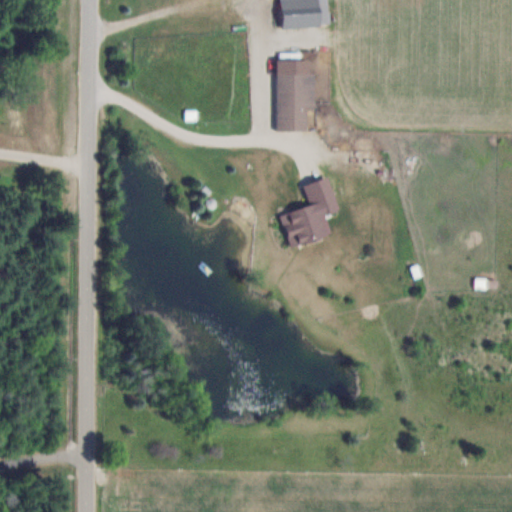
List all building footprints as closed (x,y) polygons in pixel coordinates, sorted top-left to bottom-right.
[(280,0),(283,29),(330,26),(327,0),(280,0)] [(162,71),(152,70),(152,82),(161,83),(162,71)] [(278,131),(308,131),(308,110),(315,110),(315,74),(278,74),(278,131)] [(357,202),(357,162),(348,162),(347,202),(357,202)] [(304,186),(310,207),(281,215),(290,248),(327,238),(321,217),(338,212),(329,179),(304,186)]
